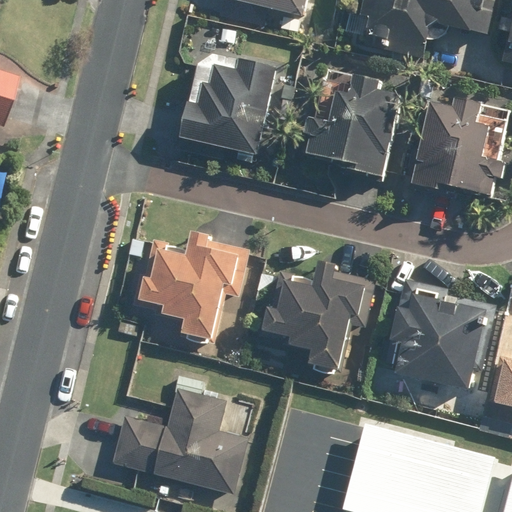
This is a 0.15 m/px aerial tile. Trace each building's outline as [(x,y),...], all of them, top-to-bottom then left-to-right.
[(261,30),(265,15),(283,19),(279,33),(297,37),(305,0),(218,0),(214,19),(261,30)] [(365,23),(359,51),(421,62),(426,35),(480,46),(489,0),(360,0),(357,22),(365,23)] [(511,5),(501,67),(511,68),(511,5)] [(236,67),(209,60),(195,69),(176,143),(253,163),(277,72),(237,62),(236,67)] [(0,123),(14,79),(0,74),(0,123)] [(319,82),(302,162),(352,174),(351,179),(383,186),(403,99),(382,95),(385,83),(348,75),(345,87),(319,82)] [(500,164),(509,111),(449,101),(448,109),(425,105),(410,189),(493,204),(496,183),(504,184),(507,165),(500,164)] [(148,240),(132,305),(156,311),(153,320),(182,327),(179,339),(210,347),(222,296),(239,300),(250,251),(188,236),(185,249),(148,240)] [(263,308),(256,341),(312,353),(308,373),(337,379),(350,322),(357,324),(365,292),(330,284),(333,270),(314,265),(310,280),(278,273),(270,310),(263,308)] [(407,314),(394,312),(387,348),(398,350),(392,382),(479,398),(495,309),(460,303),(458,311),(409,302),(407,314)] [(511,362),(498,359),(485,409),(511,415),(511,362)] [(168,429),(126,418),(113,466),(235,498),(250,441),(221,433),(228,406),(178,393),(168,429)] [(511,427),(481,420),(478,434),(511,442),(511,427)] [(511,511),(511,489),(506,511),(485,511),(499,461),(367,428),(344,511),(511,511)]
